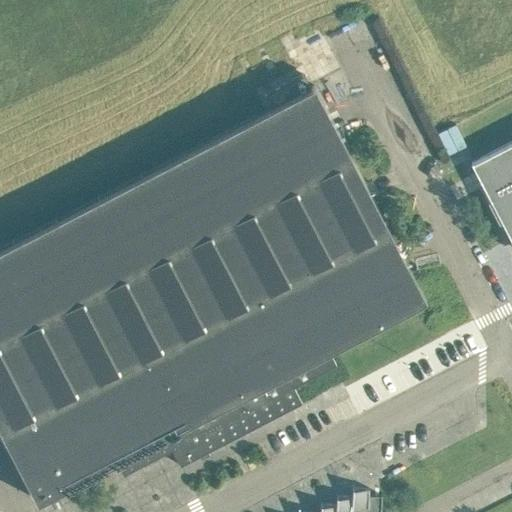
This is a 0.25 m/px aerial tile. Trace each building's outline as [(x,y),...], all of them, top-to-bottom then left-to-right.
[(263,76),(307,56),(296,32),(252,52),(263,76)] [(348,61),(335,69),(347,91),(360,83),(348,61)] [(314,81),(0,246),(0,427),(37,498),(115,458),(123,474),(171,449),(180,465),(301,402),(293,386),(336,363),(327,347),(424,297),(415,280),(410,270),(314,81)] [(511,140),(472,161),(511,239),(511,140)] [(187,501),(191,511),(240,493),(235,482),(187,501)] [(380,511),(381,494),(367,493),(368,487),(352,487),(303,511),(380,511)] [(440,511),(467,511),(461,500),(440,511)]
